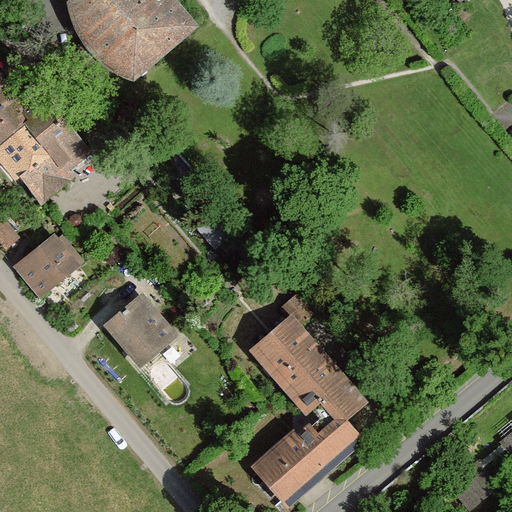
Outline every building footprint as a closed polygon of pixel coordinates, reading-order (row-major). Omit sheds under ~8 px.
[(200,27),(177,0),(68,0),(66,2),(68,10),(72,21),(79,36),(88,48),(99,58),(112,70),(125,77),(135,82),(200,27)] [(21,111),(0,85),(0,165),(36,208),(71,179),(63,170),(84,152),(38,97),(21,111)] [(159,159),(171,148),(159,135),(147,146),(159,159)] [(19,240),(2,220),(0,221),(0,244),(6,251),(19,240)] [(240,248),(232,238),(222,246),(230,256),(240,248)] [(51,239),(16,268),(39,296),(74,267),(51,239)] [(289,320),(295,327),(312,312),(298,295),(281,310),(289,320)] [(176,339),(142,300),(109,329),(143,368),(176,339)] [(295,327),(289,320),(253,352),(304,412),(310,407),(320,418),(298,437),(294,433),(252,470),(284,507),(362,439),(345,419),(362,404),(295,327)] [(511,418),(497,431),(503,438),(511,430),(511,418)] [(511,430),(503,438),(501,440),(511,452),(511,430)] [(479,459),(449,483),(470,509),(500,485),(479,459)]
